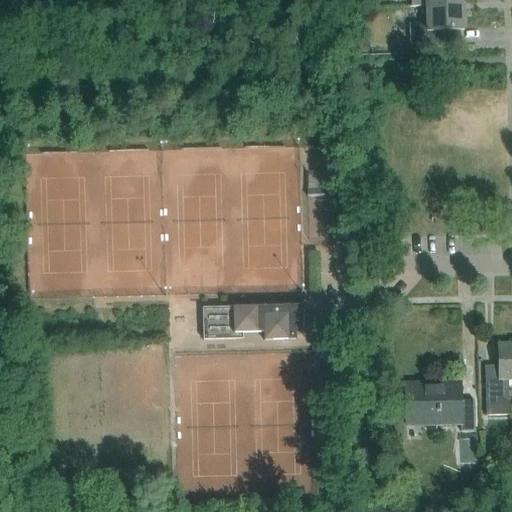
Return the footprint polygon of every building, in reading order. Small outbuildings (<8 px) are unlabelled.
[(461,0),(409,0),(410,9),(425,8),(425,10),(462,8),(461,0)] [(462,8),(425,10),(426,26),(409,26),(410,46),(461,44),(460,32),(463,31),(462,8)] [(368,43),(358,43),(359,54),(368,54),(368,43)] [(345,220),(335,221),(336,244),(346,244),(345,220)] [(202,318),(203,342),(235,340),(234,335),(263,334),(263,342),(295,341),(294,315),(272,316),(271,308),(239,310),(239,317),(202,318)] [(511,379),(511,346),(500,346),(500,368),(487,368),(488,417),(510,416),(509,380),(511,379)] [(460,385),(406,387),(407,427),(462,426),(462,432),(475,432),(474,402),(461,402),(460,385)] [(473,438),(464,438),(465,451),(474,451),(473,438)]
